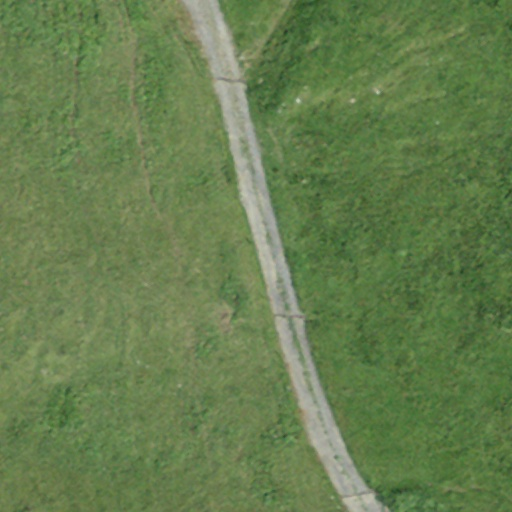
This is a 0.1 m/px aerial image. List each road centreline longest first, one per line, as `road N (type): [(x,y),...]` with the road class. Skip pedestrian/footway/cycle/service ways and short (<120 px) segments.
road 1 (track): [(216,0),(358,511)]
road 2 (track): [(242,97),(370,28),(445,0)]
